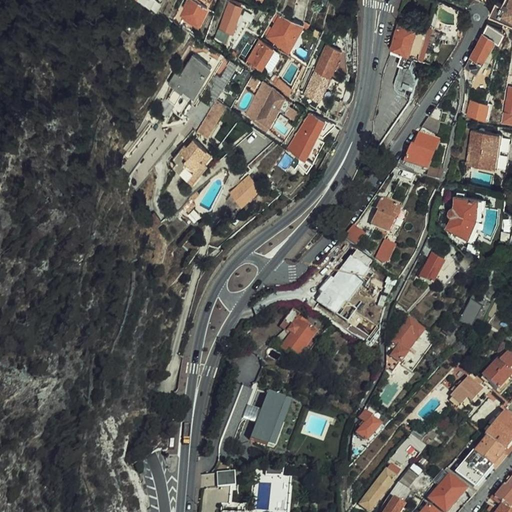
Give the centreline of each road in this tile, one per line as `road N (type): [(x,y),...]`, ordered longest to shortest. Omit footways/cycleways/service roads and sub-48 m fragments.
road 1 (primary): [(0,178),(32,248),(153,447),(166,511)]
road 2 (residential): [(486,7),(394,157),(315,263),(292,274),(269,267)]
road 3 (primary): [(219,280),(198,344),(181,511)]
road 4 (primary): [(191,511),(208,370),(244,302)]
road 5 (primary): [(351,145),(308,201),(238,256)]
road 6 (primary): [(269,267),(333,190),(351,145)]
